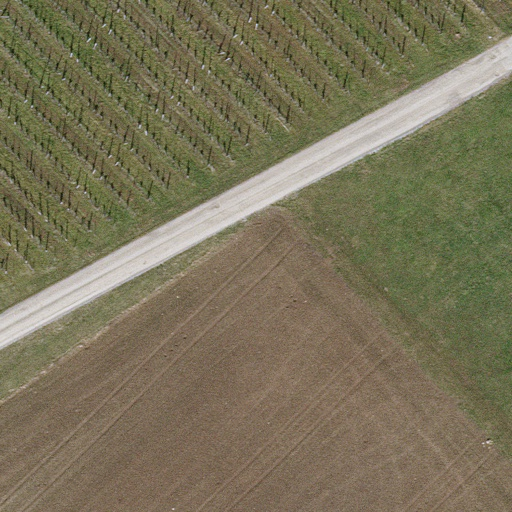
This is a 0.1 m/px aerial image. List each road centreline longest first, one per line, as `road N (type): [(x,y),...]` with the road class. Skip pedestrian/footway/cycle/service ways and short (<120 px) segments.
road 1 (track): [(511,53),(0,333)]
road 2 (track): [(270,188),(511,444)]
